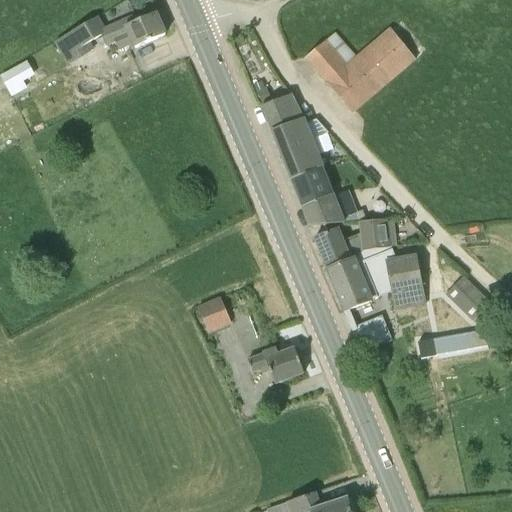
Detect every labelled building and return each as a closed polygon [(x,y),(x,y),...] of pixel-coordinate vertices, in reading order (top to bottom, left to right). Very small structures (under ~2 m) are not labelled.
[(165,36),(156,14),(140,21),(138,16),(106,31),(98,18),(54,44),(68,67),(94,51),(90,44),(101,37),(103,40),(111,36),(119,52),(131,47),(133,50),(165,36)] [(334,35),(305,59),(352,114),(415,61),(390,30),(356,59),(334,35)] [(27,62),(0,76),(0,77),(8,91),(35,76),(27,62)] [(266,88),(256,92),(262,105),(271,101),(266,88)] [(291,181),(323,168),(304,121),(291,96),(261,108),(291,181)] [(330,190),(322,169),(323,169),(323,168),(291,181),(309,227),(344,225),(358,224),(361,224),(360,215),(341,217),(334,199),(344,195),(340,186),(330,190)] [(385,223),(361,224),(358,224),(360,237),(343,243),(338,231),(315,240),(327,271),(355,259),(361,253),(389,249),(385,223)] [(390,249),(389,249),(361,253),(355,259),(327,271),(344,313),(373,301),(371,297),(391,290),(394,313),(416,308),(419,320),(430,317),(417,258),(394,262),(390,249)] [(473,323),(491,304),(464,278),(446,297),(473,323)] [(198,309),(208,334),(231,324),(220,300),(198,309)] [(359,321),(366,343),(392,335),(385,313),(359,321)] [(490,348),(474,333),(417,344),(421,361),(490,348)] [(279,356),(276,350),(263,355),(247,361),(252,374),(268,368),(275,386),(304,375),(295,350),(279,356)] [(320,509),(315,495),(287,504),(289,511),(350,511),(347,499),(320,509)]
